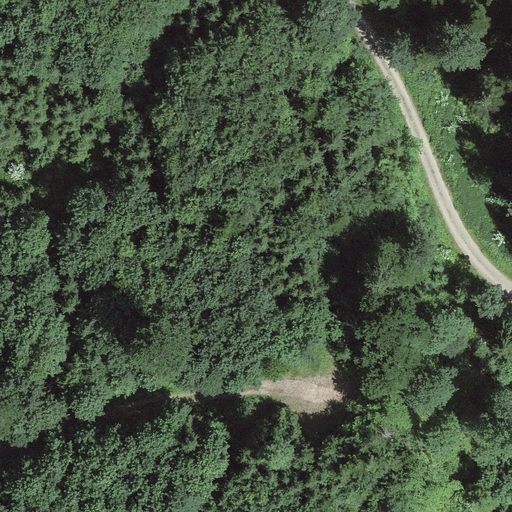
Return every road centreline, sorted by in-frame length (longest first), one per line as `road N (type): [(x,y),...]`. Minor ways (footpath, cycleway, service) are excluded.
road 1 (track): [(344,0),(396,81),(458,237),(511,288)]
road 2 (track): [(0,451),(122,410),(272,389),(323,393)]
